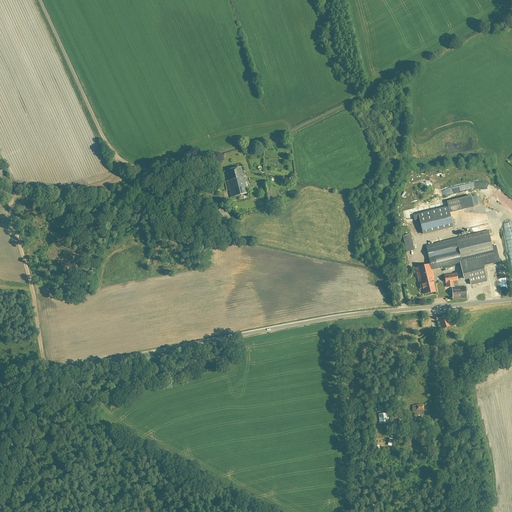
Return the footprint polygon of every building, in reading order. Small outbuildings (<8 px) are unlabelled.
[(227,187),(230,198),(249,193),(245,176),(243,177),(241,167),(228,170),(231,180),(226,181),(227,187)] [(270,183),(262,184),(265,204),(273,202),(270,183)] [(448,226),(443,205),(413,212),(418,233),(448,226)] [(484,232),(425,247),(429,263),(415,267),(419,285),(423,284),(425,295),(437,293),(431,271),(490,256),(484,232)] [(416,250),(411,234),(404,236),(409,253),(416,250)] [(470,279),(471,287),(487,283),(482,264),(461,269),(464,281),(470,279)] [(459,273),(445,275),(447,289),(453,288),(455,301),(468,299),(466,286),(456,288),(455,282),(460,281),(459,273)] [(446,317),(437,321),(441,332),(451,329),(446,317)] [(425,406),(414,406),(413,406),(413,412),(419,412),(419,419),(425,418),(425,406)]
